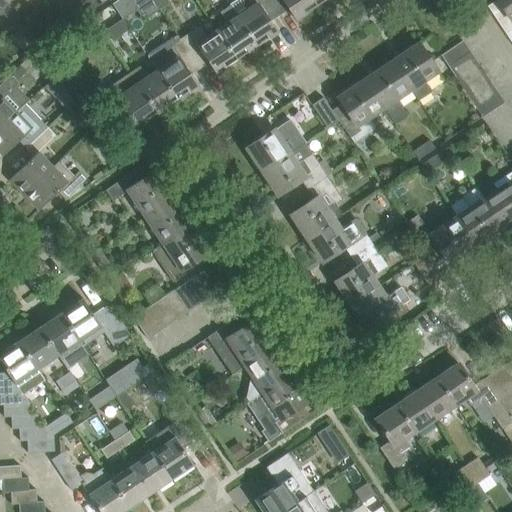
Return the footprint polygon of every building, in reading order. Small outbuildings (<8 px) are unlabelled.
[(134,6),(129,0),(117,0),(112,4),(118,12),(120,15),(134,6)] [(137,0),(146,13),(157,5),(153,0),(137,0)] [(165,0),(153,0),(157,5),(159,9),(168,3),(165,0)] [(266,16),(275,10),(268,0),(238,0),(230,6),(256,46),(276,32),(266,16)] [(268,0),(275,10),(285,3),(295,19),(316,6),(312,0),(268,0)] [(511,0),(496,0),(501,6),(491,13),(511,44),(511,0)] [(227,23),(217,30),(236,59),(256,46),(230,6),(220,13),(227,23)] [(122,18),(102,32),(109,42),(129,29),(122,18)] [(216,73),(236,59),(217,30),(206,38),(199,26),(180,39),(199,69),(209,62),(216,73)] [(168,64),(157,71),(176,99),(197,85),(190,75),(199,69),(180,39),(160,52),(168,64)] [(440,55),(447,66),(469,51),(462,41),(440,55)] [(391,61),(410,90),(417,101),(430,92),(423,81),(437,72),(418,43),(391,61)] [(454,77),(476,62),(469,51),(447,66),(454,77)] [(391,61),(364,79),(383,108),(394,124),(407,116),(396,99),(410,90),(391,61)] [(483,72),(476,62),(454,77),(461,87),(483,72)] [(156,113),(176,99),(157,71),(147,78),(139,67),(130,73),(156,113)] [(12,72),(4,80),(0,84),(0,128),(26,103),(31,98),(16,83),(20,80),(12,72)] [(461,87),(468,96),(490,82),(483,72),(461,87)] [(119,80),(100,93),(116,117),(125,110),(136,126),(156,113),(130,73),(119,80)] [(383,108),(364,79),(337,97),(346,110),(336,117),(338,121),(349,137),(360,130),(357,125),(383,108)] [(474,106),(496,92),(490,82),(468,96),(474,106)] [(503,102),(496,92),(474,106),(482,117),(503,102)] [(338,121),(336,117),(322,97),(311,105),(327,128),(338,121)] [(0,128),(0,153),(3,156),(18,141),(26,148),(32,142),(49,126),(26,103),(0,128)] [(289,138),(298,133),(289,119),(246,148),(262,171),(289,153),(296,148),(289,138)] [(58,136),(49,126),(32,142),(42,152),(58,136)] [(413,152),(418,160),(435,149),(429,141),(413,152)] [(296,148),(289,153),(262,171),(277,195),(300,180),(306,190),(327,176),(304,143),(296,148)] [(24,195),(52,167),(37,152),(9,179),(24,195)] [(444,162),(438,154),(421,165),(427,173),(444,162)] [(73,176),(63,166),(58,161),(52,167),(24,195),(38,210),(57,192),(64,199),(65,200),(83,188),(81,184),(87,179),(79,170),(73,176)] [(143,179),(136,169),(105,190),(112,201),(127,191),(145,217),(173,197),(155,171),(143,179)] [(511,171),(492,185),(496,190),(483,198),(502,227),(511,220),(511,171)] [(291,215),(306,238),(333,220),(342,214),(335,204),(342,200),(327,176),(306,190),(313,200),(291,215)] [(469,207),(457,216),(476,245),(502,227),(483,198),(476,188),(463,197),(469,207)] [(162,243),(191,224),(173,197),(145,217),(162,243)] [(415,237),(427,254),(429,257),(440,250),(448,263),(476,245),(457,216),(430,234),(427,229),(415,237)] [(340,230),(333,220),(306,238),(322,261),(344,247),(350,257),(371,243),(356,220),(340,230)] [(209,251),(191,224),(162,243),(163,244),(152,251),(172,281),(183,273),(181,270),(209,251)] [(387,266),(371,243),(350,257),(357,267),(335,281),(351,305),(378,286),(371,277),(387,266)] [(90,253),(101,270),(110,264),(99,248),(90,253)] [(442,277),(429,257),(427,254),(413,263),(429,286),(442,277)] [(195,275),(184,283),(198,304),(210,297),(195,275)] [(188,312),(198,304),(184,283),(173,290),(188,312)] [(385,297),(378,286),(351,305),(366,328),(409,300),(400,287),(385,297)] [(178,318),(188,312),(173,290),(163,297),(178,318)] [(163,297),(153,304),(168,325),(178,318),(163,297)] [(93,315),(82,298),(60,312),(83,346),(103,332),(113,346),(124,339),(103,308),(93,315)] [(153,304),(144,310),(158,332),(168,325),(153,304)] [(147,339),(158,332),(144,310),(133,317),(147,339)] [(39,327),(58,356),(67,369),(76,363),(70,354),(83,346),(60,312),(39,327)] [(242,328),(235,318),(206,337),(231,374),(244,365),(273,346),(255,319),(242,328)] [(39,327),(18,341),(37,370),(58,356),(39,327)] [(21,394),(22,394),(44,379),(37,370),(18,341),(0,352),(0,362),(7,373),(3,373),(0,373),(0,391),(19,391),(21,394)] [(244,365),(262,393),(291,374),(273,346),(244,365)] [(511,358),(503,365),(511,378),(511,358)] [(458,363),(437,377),(455,405),(465,398),(470,406),(481,399),(488,410),(499,402),(498,400),(483,378),(473,385),(458,363)] [(508,394),(511,390),(511,378),(503,365),(493,372),(508,394)] [(69,372),(63,376),(54,382),(60,390),(75,381),(69,372)] [(493,372),(483,378),(498,400),(508,394),(493,372)] [(263,429),(261,431),(268,442),(302,419),(296,409),(308,400),(291,374),(262,393),(246,404),(263,429)] [(107,382),(110,387),(116,396),(124,390),(115,377),(107,382)] [(435,419),(455,405),(437,377),(416,391),(435,419)] [(88,401),(94,410),(116,396),(110,387),(88,401)] [(134,405),(124,390),(116,396),(126,411),(134,405)] [(19,391),(0,391),(0,404),(3,405),(23,402),(22,394),(21,394),(19,391)] [(416,391),(395,405),(414,433),(435,419),(416,391)] [(3,417),(11,417),(30,415),(30,402),(23,402),(3,405),(3,417)] [(511,421),(499,402),(488,410),(501,428),(511,421)] [(404,439),(414,433),(395,405),(374,418),(389,441),(379,448),(393,468),(403,462),(398,453),(408,446),(404,439)] [(204,407),(196,412),(207,429),(215,424),(204,407)] [(37,414),(30,415),(11,417),(11,429),(18,429),(38,427),(37,414)] [(175,418),(144,438),(172,480),(193,465),(182,448),(192,441),(175,418)] [(19,441),(27,441),(46,438),(46,426),(38,427),(18,429),(19,441)] [(128,432),(115,441),(120,449),(134,441),(128,432)] [(27,453),(54,451),(53,438),(46,438),(27,441),(27,453)] [(149,453),(131,465),(150,494),(172,480),(144,438),(141,439),(149,453)] [(106,459),(120,449),(115,441),(101,450),(106,459)] [(64,451),(63,451),(51,460),(71,490),(81,484),(88,494),(99,511),(122,511),(129,508),(110,479),(102,468),(93,474),(85,473),(80,476),(64,451)] [(277,485),(255,500),(262,511),(281,511),(297,502),(313,491),(287,453),(285,454),(265,467),(277,485)] [(473,475),(484,468),(478,459),(466,466),(473,475)] [(0,479),(3,479),(20,477),(20,465),(0,466),(0,479)] [(129,508),(150,494),(131,465),(110,479),(129,508)] [(461,483),(473,475),(466,466),(455,474),(461,483)] [(490,477),(485,470),(484,468),(473,475),(479,484),(490,477)] [(467,492),(479,484),(473,475),(461,483),(467,492)] [(3,491),(10,491),(28,489),(28,477),(20,477),(3,479),(3,491)] [(11,502),(18,502),(36,501),(36,489),(28,489),(10,491),(11,502)] [(326,511),(313,491),(297,502),(281,511),(326,511)] [(19,511),(44,511),(44,501),(36,501),(18,502),(19,511)]
